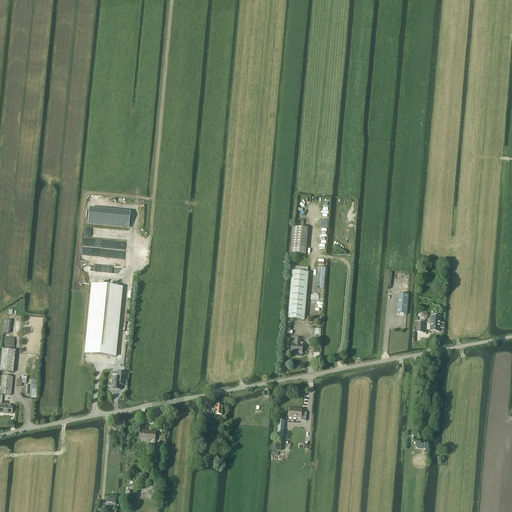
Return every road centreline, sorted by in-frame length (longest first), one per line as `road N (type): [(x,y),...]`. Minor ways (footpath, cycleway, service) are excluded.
road 1 (unclassified): [(0,434),(511,336)]
road 2 (track): [(171,0),(152,218),(147,247),(135,253)]
road 3 (track): [(312,188),(313,253),(349,260),(341,368)]
